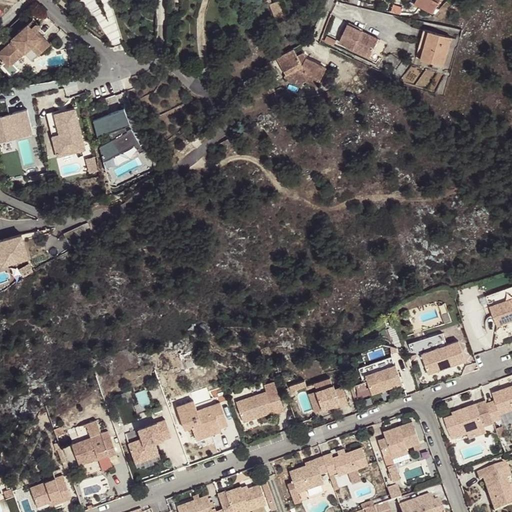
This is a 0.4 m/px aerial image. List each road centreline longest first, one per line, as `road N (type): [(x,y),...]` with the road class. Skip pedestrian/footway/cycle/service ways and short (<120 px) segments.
road 1 (residential): [(0,189),(61,222),(129,205),(227,116),(211,90),(156,58)]
road 2 (residential): [(426,397),(115,511)]
road 3 (residential): [(120,65),(0,93)]
road 4 (residential): [(463,511),(426,397)]
